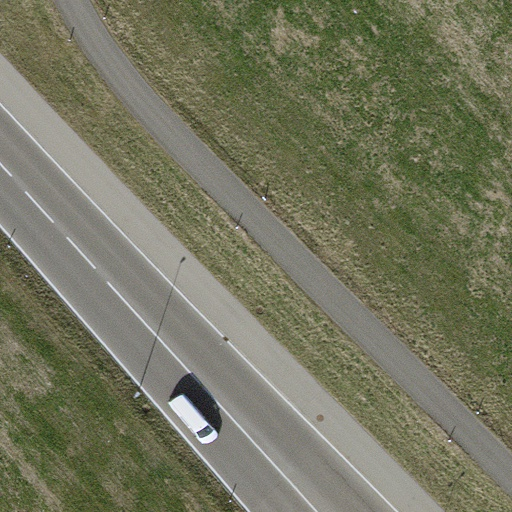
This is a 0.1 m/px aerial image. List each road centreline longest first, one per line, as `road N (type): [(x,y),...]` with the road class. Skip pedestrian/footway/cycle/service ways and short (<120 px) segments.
road 1 (unclassified): [(511,474),(187,148),(118,63),(81,0)]
road 2 (secondary): [(296,485),(0,156)]
